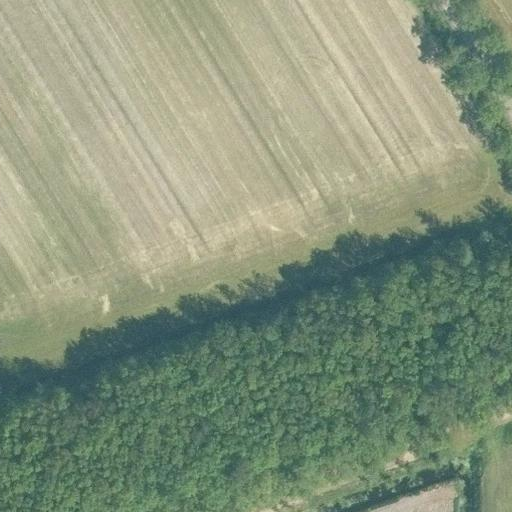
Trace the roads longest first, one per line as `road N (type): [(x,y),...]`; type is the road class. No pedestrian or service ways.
road 1 (track): [(190,511),(511,398)]
road 2 (tertiary): [(511,103),(448,0)]
